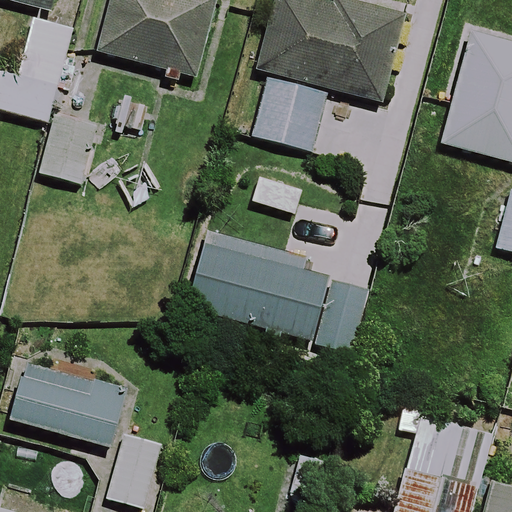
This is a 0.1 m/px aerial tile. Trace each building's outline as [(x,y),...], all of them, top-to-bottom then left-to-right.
[(52,0),(0,0),(0,6),(47,20),(52,0)] [(214,5),(196,0),(112,0),(98,61),(160,76),(162,86),(195,81),(214,5)] [(402,22),(301,0),(274,0),(259,72),(266,73),(251,145),(309,157),(322,98),(382,111),(402,22)] [(69,35),(30,24),(15,81),(0,77),(0,117),(44,130),(69,35)] [(511,38),(474,27),(441,138),(511,159),(511,38)] [(51,125),(34,179),(77,193),(93,138),(51,125)] [(511,197),(508,196),(492,256),(511,261),(511,197)] [(327,286),(202,251),(185,314),(310,349),(327,286)] [(122,401),(27,375),(13,428),(108,454),(122,401)] [(392,511),(470,511),(490,440),(418,420),(392,511)] [(140,511),(158,451),(121,440),(103,505),(125,511),(140,511)] [(295,449),(278,501),(310,511),(327,459),(295,449)] [(511,511),(511,497),(482,490),(476,511),(511,511)]
